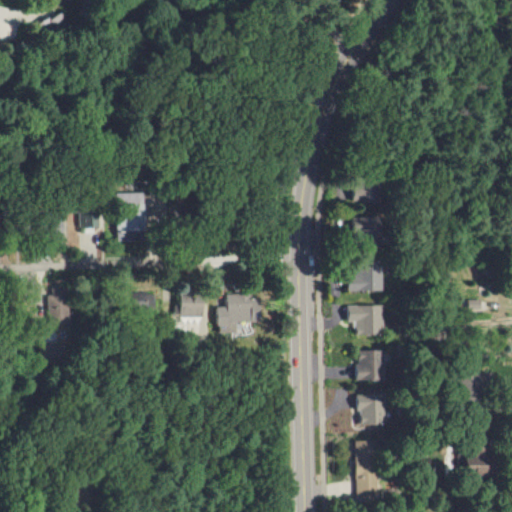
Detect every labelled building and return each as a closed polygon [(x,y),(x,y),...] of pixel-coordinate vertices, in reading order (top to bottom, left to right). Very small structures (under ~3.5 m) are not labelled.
[(145,193),(146,241),(119,242),(118,194),(145,193)] [(99,198),(100,226),(81,227),(80,213),(76,213),(75,198),(99,198)] [(30,207),(30,234),(22,234),(22,241),(9,241),(9,212),(15,212),(15,207),(30,207)] [(40,216),(62,215),(63,239),(41,240),(40,216)] [(347,234),(357,234),(357,233),(371,234),(371,219),(347,217),(347,234)] [(239,227),(239,241),(227,241),(227,249),(214,249),(213,228),(239,227)] [(377,291),(377,271),(328,272),(328,291),(377,291)] [(34,328),(12,329),(10,290),(27,289),(27,294),(32,294),(34,328)] [(71,289),(72,327),(49,327),(49,295),(54,295),(54,289),(71,289)] [(112,291),(113,325),(152,325),(151,306),(157,306),(157,291),(112,291)] [(200,316),(177,316),(178,291),(200,292),(200,316)] [(248,293),(249,297),(257,297),(257,321),(233,322),(234,332),(217,332),(217,324),(214,324),(214,306),(224,306),(224,294),(248,293)] [(353,335),(379,334),(378,304),(343,305),(344,322),(352,322),(353,335)] [(67,344),(67,363),(42,364),(41,345),(67,344)] [(355,349),(354,381),(381,382),(382,350),(355,349)] [(380,392),(355,392),(356,424),(381,424),(380,392)] [(372,449),(364,449),(363,445),(353,445),(355,496),(374,495),(372,449)] [(466,449),(460,469),(490,477),(496,457),(466,449)]
